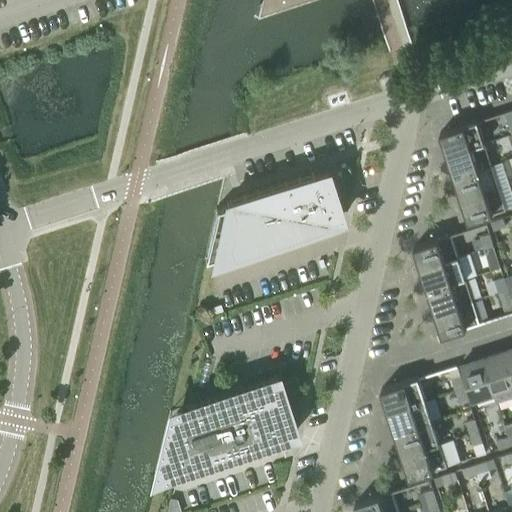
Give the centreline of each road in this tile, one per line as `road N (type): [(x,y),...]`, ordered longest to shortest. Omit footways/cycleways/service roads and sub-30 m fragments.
road 1 (residential): [(0,230),(414,96)]
road 2 (residential): [(354,377),(414,96)]
road 3 (tertiary): [(0,238),(24,307),(27,360),(0,476)]
road 4 (unknown): [(203,352),(366,318)]
road 5 (residential): [(511,326),(354,377)]
road 6 (residential): [(322,511),(354,377)]
